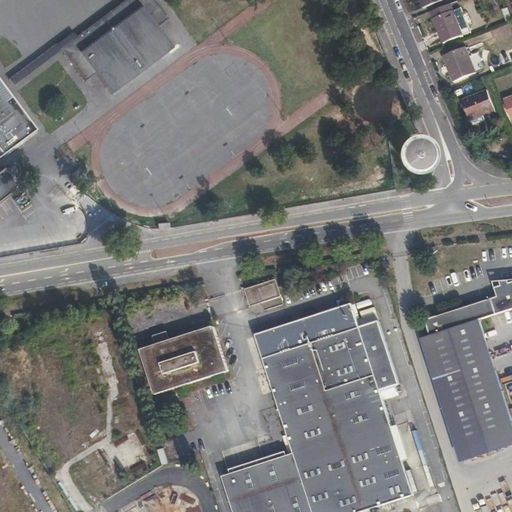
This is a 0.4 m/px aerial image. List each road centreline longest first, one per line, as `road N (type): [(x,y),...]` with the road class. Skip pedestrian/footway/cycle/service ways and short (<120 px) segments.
road 1 (primary): [(0,290),(466,214)]
road 2 (primary): [(462,194),(0,270)]
road 3 (residential): [(391,0),(455,153),(462,194)]
road 4 (unknown): [(122,270),(94,198),(61,153)]
road 5 (unknown): [(61,153),(48,169),(45,229),(0,237)]
